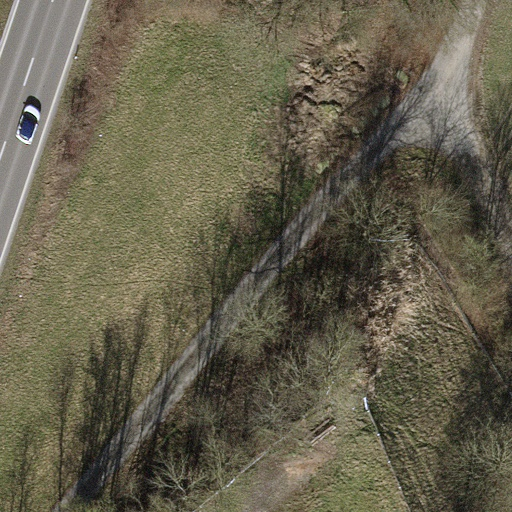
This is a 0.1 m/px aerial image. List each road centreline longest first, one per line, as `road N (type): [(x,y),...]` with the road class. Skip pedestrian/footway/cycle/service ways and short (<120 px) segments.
road 1 (track): [(443,95),(270,268),(98,511)]
road 2 (track): [(511,253),(443,95),(476,0)]
road 3 (primary): [(0,164),(54,0)]
